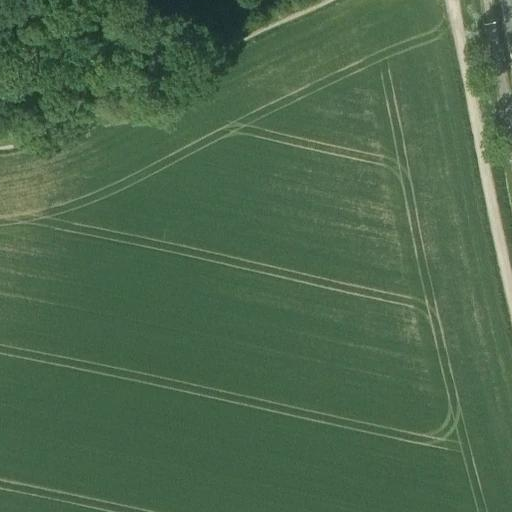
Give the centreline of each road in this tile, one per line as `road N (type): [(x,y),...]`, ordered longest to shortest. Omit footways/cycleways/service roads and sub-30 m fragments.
road 1 (track): [(0,147),(108,116),(332,0)]
road 2 (track): [(451,0),(511,307)]
